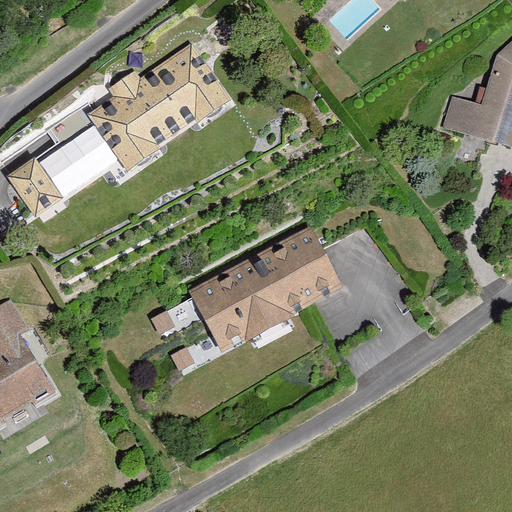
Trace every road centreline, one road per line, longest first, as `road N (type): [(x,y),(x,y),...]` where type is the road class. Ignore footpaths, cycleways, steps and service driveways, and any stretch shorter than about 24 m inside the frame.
road 1 (residential): [(170,511),(435,363),(511,303)]
road 2 (residential): [(166,0),(0,112)]
